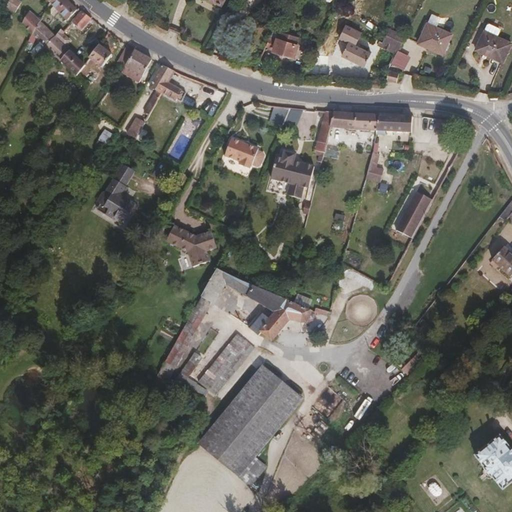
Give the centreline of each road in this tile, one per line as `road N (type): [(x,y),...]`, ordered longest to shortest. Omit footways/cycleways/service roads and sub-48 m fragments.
road 1 (secondary): [(87,0),(173,56),(274,92),(429,103),(488,120)]
road 2 (residential): [(333,353),(368,339),(488,120)]
